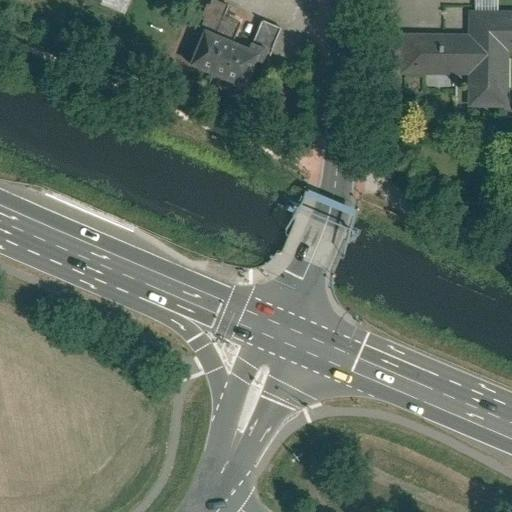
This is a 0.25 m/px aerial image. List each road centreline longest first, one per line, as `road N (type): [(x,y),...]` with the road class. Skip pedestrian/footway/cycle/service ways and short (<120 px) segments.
road 1 (unclassified): [(280,330),(336,170),(322,0)]
road 2 (primary): [(280,330),(511,429)]
road 3 (primary): [(131,270),(174,309),(209,359),(229,450)]
road 4 (primary): [(131,270),(280,330)]
road 5 (primary): [(0,215),(131,270)]
road 6 (unclassified): [(280,330),(229,450)]
